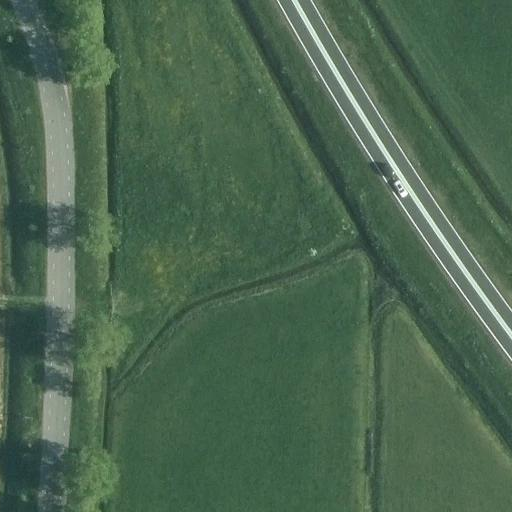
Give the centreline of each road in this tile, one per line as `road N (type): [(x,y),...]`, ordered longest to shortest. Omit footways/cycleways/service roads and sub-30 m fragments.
road 1 (tertiary): [(52,511),(62,294),(58,108),(26,0)]
road 2 (trunk): [(511,338),(293,0)]
